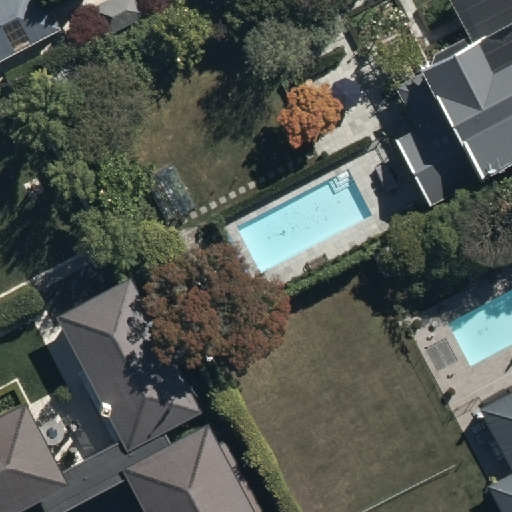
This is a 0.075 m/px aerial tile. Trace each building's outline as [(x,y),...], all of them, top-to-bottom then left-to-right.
[(45,0),(0,0),(0,61),(61,29),(45,0)] [(390,137),(424,202),(511,157),(511,0),(446,0),(466,37),(413,64),(417,72),(392,86),(413,126),(390,137)] [(130,273),(55,312),(120,446),(199,404),(130,273)] [(510,470),(483,484),(498,511),(511,511),(511,389),(477,409),(510,470)] [(0,511),(29,511),(28,509),(21,511),(10,511),(7,505),(64,474),(19,393),(0,403),(0,511)] [(252,511),(205,422),(118,467),(141,511),(252,511)]
